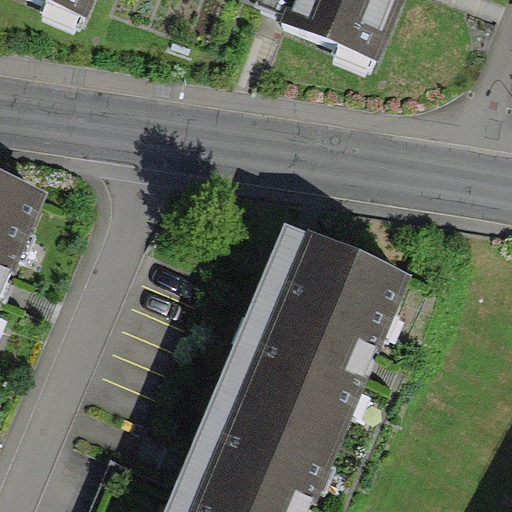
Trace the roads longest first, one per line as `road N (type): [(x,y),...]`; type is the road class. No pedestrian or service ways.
road 1 (residential): [(8,511),(166,130)]
road 2 (residential): [(166,130),(511,189)]
road 3 (residential): [(0,105),(166,130)]
